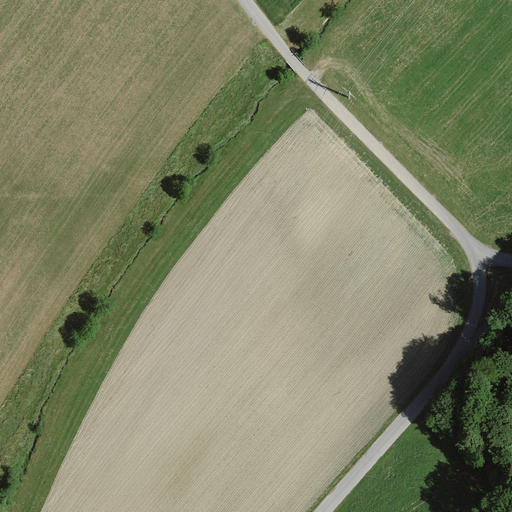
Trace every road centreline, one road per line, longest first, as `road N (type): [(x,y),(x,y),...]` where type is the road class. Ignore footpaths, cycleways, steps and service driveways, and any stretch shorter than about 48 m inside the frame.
road 1 (residential): [(247,0),(317,88),(478,252)]
road 2 (unclassified): [(460,357),(320,511)]
